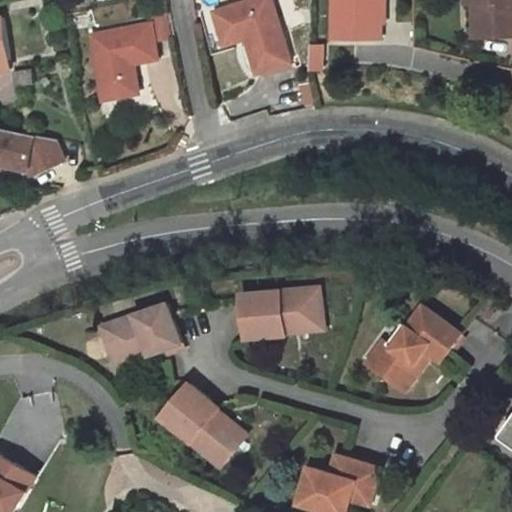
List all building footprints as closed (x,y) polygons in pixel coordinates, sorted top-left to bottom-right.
[(252,30),(254,36),(264,69),(295,58),(275,0),(244,0),(229,6),(238,34),(252,30)] [(336,0),(336,37),(383,38),(383,23),(386,23),(385,0),(336,0)] [(477,35),(511,34),(511,0),(475,0),(476,2),(477,35)] [(220,9),(231,44),(254,36),(252,30),(238,34),(229,6),(220,9)] [(94,33),(107,96),(138,89),(131,59),(157,53),(154,40),(176,35),(170,7),(148,12),(150,21),(94,33)] [(4,17),(0,17),(0,59),(12,58),(4,17)] [(0,59),(0,68),(13,66),(12,58),(0,59)] [(0,159),(60,172),(67,138),(0,123),(0,159)] [(323,281),(246,290),(252,333),(291,328),(290,318),(327,314),(323,281)] [(178,299),(111,316),(120,350),(154,342),(155,347),(172,343),(173,347),(190,343),(178,299)] [(390,336),(373,359),(405,381),(432,344),(438,349),(448,356),(468,328),(430,301),(400,343),(390,336)] [(290,318),(291,328),(328,323),(327,314),(290,318)] [(120,350),(121,356),(155,347),(154,342),(120,350)] [(405,381),(411,386),(438,349),(432,344),(405,381)] [(192,387),(162,418),(216,470),(239,446),(213,421),(220,414),(192,387)] [(239,446),(246,439),(220,414),(213,421),(239,446)] [(313,466),(303,501),(337,511),(348,511),(353,497),(357,484),(376,490),(383,468),(339,453),(333,472),(313,466)] [(0,457),(0,511),(28,511),(29,458),(0,457)] [(357,484),(353,497),(372,503),(376,490),(357,484)]
